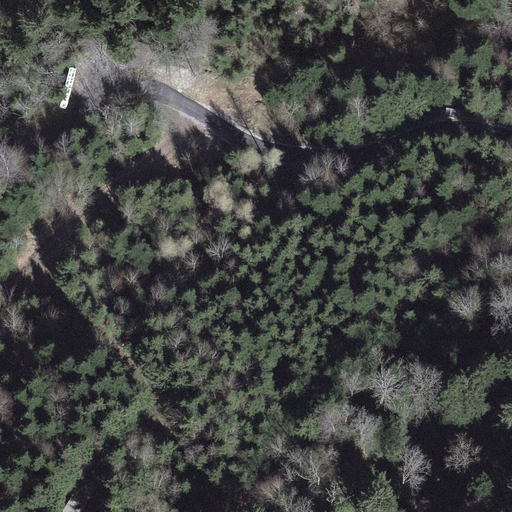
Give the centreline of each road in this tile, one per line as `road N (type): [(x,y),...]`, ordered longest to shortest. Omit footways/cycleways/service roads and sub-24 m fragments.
road 1 (track): [(0,145),(57,128),(85,104),(157,84),(274,150),(384,147),(434,128),(511,142)]
road 2 (track): [(23,262),(118,340),(182,432),(209,511)]
road 3 (track): [(229,120),(0,278)]
